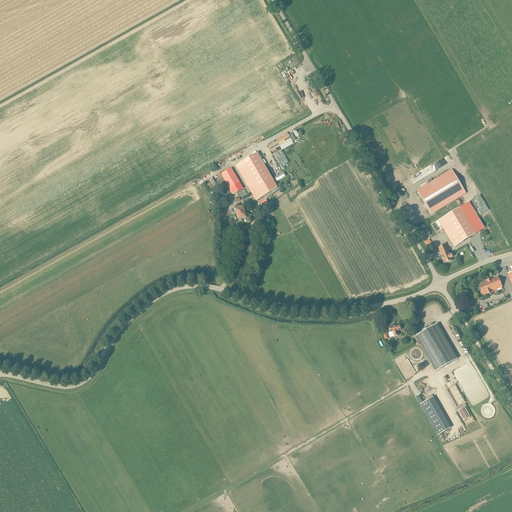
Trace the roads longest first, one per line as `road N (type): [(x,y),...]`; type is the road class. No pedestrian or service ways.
road 1 (unclassified): [(0,373),(60,386),(84,381),(129,319),(183,286),(326,313),(400,300),(439,283)]
road 2 (residential): [(439,283),(307,58)]
road 3 (track): [(511,400),(439,283)]
